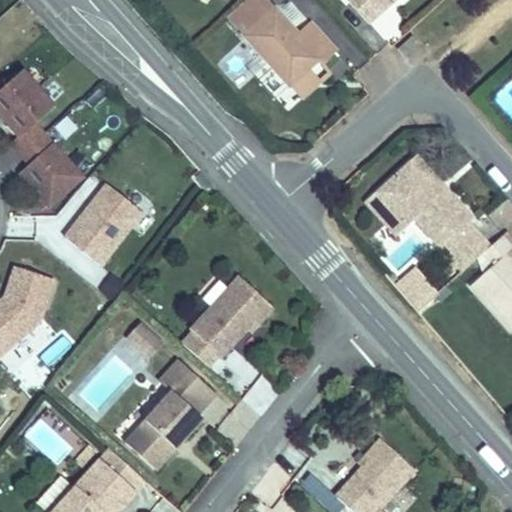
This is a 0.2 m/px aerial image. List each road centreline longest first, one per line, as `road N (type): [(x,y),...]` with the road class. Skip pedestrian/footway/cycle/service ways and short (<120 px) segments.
road 1 (residential): [(279,207),(421,69),(511,175)]
road 2 (tertiary): [(81,0),(279,207)]
road 3 (residential): [(372,316),(208,511)]
road 4 (tertiary): [(372,316),(511,478)]
road 5 (tertiary): [(279,207),(372,316)]
